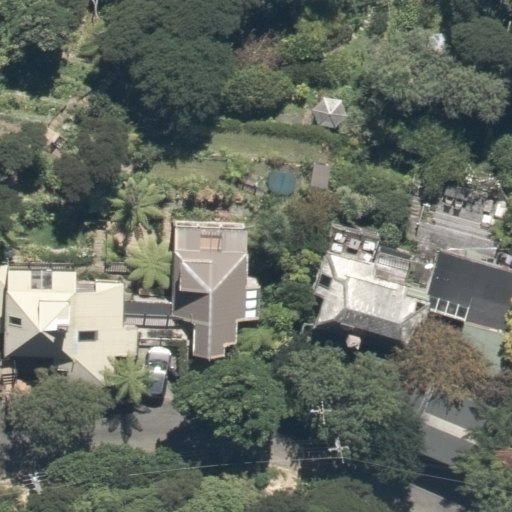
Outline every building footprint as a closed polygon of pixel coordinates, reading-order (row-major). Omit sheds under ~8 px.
[(511,267),(511,246),(441,207),(406,270),(486,315),(511,267)] [(149,265),(180,264),(182,366),(225,365),(222,217),(178,218),(148,219),(149,265)] [(401,232),(308,227),(302,329),(395,335),(401,232)] [(0,250),(0,353),(9,403),(131,380),(108,256),(55,266),(50,241),(0,250)] [(510,414),(412,367),(381,434),(478,480),(510,414)]
